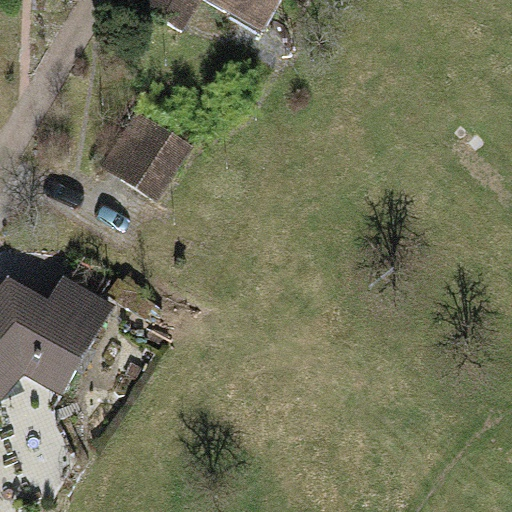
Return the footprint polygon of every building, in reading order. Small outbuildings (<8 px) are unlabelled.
[(153,0),(147,11),(182,32),(200,0),(207,0),(233,15),(247,1),(272,16),(281,0),(153,0)] [(247,1),(233,15),(263,32),(272,16),(247,1)] [(137,119),(116,151),(133,162),(122,179),(154,200),(186,151),(137,119)] [(133,162),(116,151),(105,168),(122,179),(133,162)] [(0,303),(0,398),(19,374),(36,368),(68,386),(110,314),(64,288),(49,315),(10,292),(0,303)]
